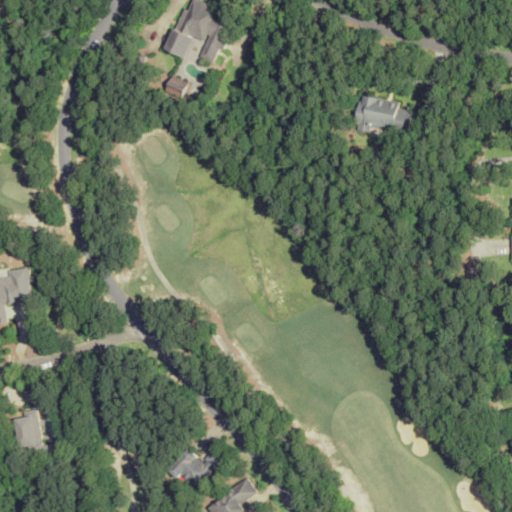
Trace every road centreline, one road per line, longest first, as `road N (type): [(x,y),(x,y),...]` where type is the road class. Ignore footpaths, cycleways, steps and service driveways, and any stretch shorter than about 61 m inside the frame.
road 1 (residential): [(119,0),(67,105),(67,181),(85,241),(115,293),(301,511)]
road 2 (residential): [(511,61),(417,43),(317,0)]
road 3 (residential): [(138,321),(93,345),(0,370)]
